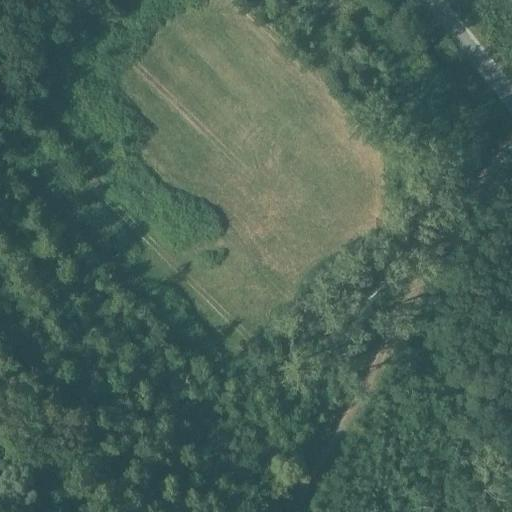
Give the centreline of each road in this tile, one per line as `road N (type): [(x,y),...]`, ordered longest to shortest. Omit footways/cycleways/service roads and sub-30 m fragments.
road 1 (track): [(289,511),(339,432),(422,263),(511,147)]
road 2 (unclassified): [(511,100),(431,0)]
